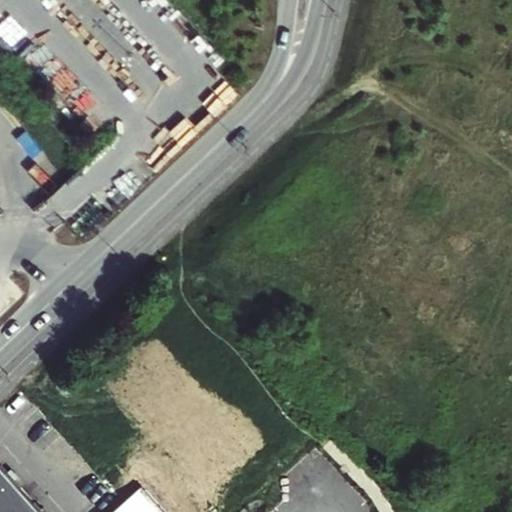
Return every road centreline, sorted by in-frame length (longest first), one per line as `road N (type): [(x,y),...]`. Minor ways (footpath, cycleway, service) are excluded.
road 1 (tertiary): [(0,350),(243,121)]
road 2 (tertiary): [(243,121),(302,62),(318,0)]
road 3 (tertiary): [(290,0),(277,71),(243,121)]
